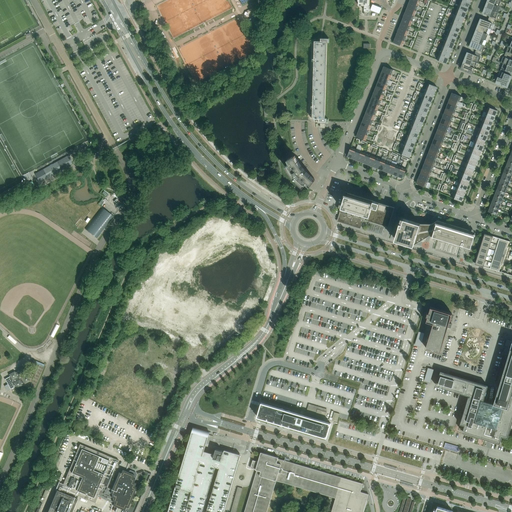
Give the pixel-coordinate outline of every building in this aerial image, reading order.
[(358,0),(358,5),(362,6),(362,8),(364,8),(364,14),(369,14),(369,0),(358,0)] [(468,8),(470,3),(462,0),(460,0),(459,4),(468,8)] [(416,11),(418,6),(409,2),(407,7),(416,11)] [(499,7),(487,2),(485,8),(498,13),(495,11),(497,6),(499,7)] [(466,13),(468,8),(459,4),(457,9),(466,13)] [(407,7),(405,12),(414,16),(416,11),(407,7)] [(498,13),(485,8),(483,14),(489,16),(488,19),(495,21),(498,13)] [(464,18),(466,13),(457,9),(455,15),(464,18)] [(412,21),(414,16),(405,12),(403,17),(412,21)] [(462,23),(464,18),(455,15),(453,20),(462,23)] [(258,26),(254,17),(248,20),(252,29),(258,26)] [(403,17),(401,22),(410,26),(412,21),(403,17)] [(487,21),(481,19),(479,25),(490,29),(492,24),(493,24),(495,21),(488,19),(487,21)] [(460,28),(462,23),(453,20),(451,25),(460,28)] [(408,31),(410,26),(401,22),(399,27),(408,31)] [(458,33),(460,28),(451,25),(449,30),(458,33)] [(486,34),(488,28),(490,29),(479,25),(476,30),(488,34),(486,34)] [(397,32),(406,36),(408,31),(399,27),(397,32)] [(456,38),(458,33),(449,30),(447,35),(456,38)] [(488,34),(476,30),(474,36),(485,40),(488,34)] [(405,41),(406,36),(397,32),(395,37),(405,41)] [(454,43),(456,38),(447,35),(445,40),(454,43)] [(484,40),(485,40),(474,36),(472,41),(485,46),(482,45),(484,40)] [(402,46),(403,46),(405,41),(395,37),(393,43),(402,46)] [(320,42),(316,42),(314,118),(318,118),(318,121),(320,121),(320,127),(325,127),(328,40),(320,40),(320,42)] [(452,48),(454,43),(445,40),(443,45),(452,48)] [(481,55),(485,46),(472,41),(470,47),(476,50),(475,52),(481,55)] [(452,48),(443,45),(441,50),(450,53),(452,48)] [(441,50),(439,55),(448,58),(450,53),(441,50)] [(474,55),(468,52),(465,58),(478,63),(480,57),(474,55)] [(503,63),(511,66),(511,59),(510,59),(511,57),(505,54),(504,57),(505,58),(503,63)] [(437,60),(446,64),(448,58),(439,55),(437,60)] [(478,63),(465,58),(463,64),(474,68),(477,63),(478,63)] [(511,73),(511,66),(503,63),(500,71),(505,73),(506,71),(511,73)] [(474,68),(463,64),(461,69),(468,72),(469,70),(473,72),(474,68)] [(391,75),(393,70),(384,66),(382,71),(391,75)] [(389,80),(391,75),(382,71),(380,76),(389,80)] [(500,71),(498,77),(509,81),(511,76),(505,73),(500,71)] [(378,81),(387,85),(389,80),(380,76),(378,81)] [(507,87),(509,81),(498,77),(496,81),(500,82),(499,84),(507,87)] [(385,90),(387,85),(378,81),(376,86),(385,90)] [(435,92),(437,87),(428,83),(426,88),(435,92)] [(376,86),(374,91),(383,95),(385,90),(376,86)] [(426,88),(424,93),(433,97),(435,92),(426,88)] [(381,100),(383,95),(374,91),(372,96),(381,100)] [(431,102),(433,97),(424,93),(422,98),(431,102)] [(461,96),(452,93),(450,98),(459,102),(461,96)] [(379,105),(381,100),(372,96),(370,101),(379,105)] [(429,107),(431,102),(422,98),(420,104),(429,107)] [(459,102),(450,98),(448,103),(457,107),(459,102)] [(377,110),(379,105),(370,101),(368,107),(377,110)] [(457,107),(448,103),(446,108),(455,112),(457,107)] [(429,107),(420,104),(418,109),(427,112),(429,107)] [(375,115),(377,110),(368,107),(366,112),(375,115)] [(488,107),(486,112),(495,116),(497,111),(488,107)] [(455,112),(446,108),(444,113),(453,117),(455,112)] [(425,117),(427,112),(418,109),(416,114),(425,117)] [(373,120),(375,115),(366,112),(364,117),(373,120)] [(486,112),(484,117),(493,121),(495,116),(486,112)] [(453,117),(444,113),(442,118),(451,122),(453,117)] [(416,114),(414,119),(423,122),(425,117),(416,114)] [(371,125),(373,120),(364,117),(362,122),(371,125)] [(484,117),(482,122),(491,126),(493,121),(484,117)] [(451,122),(442,118),(440,123),(449,127),(451,122)] [(421,127),(423,122),(414,119),(412,124),(421,127)] [(369,130),(371,125),(362,122),(360,127),(369,130)] [(482,122),(480,127),(489,131),(491,126),(482,122)] [(449,127),(440,123),(438,128),(447,132),(449,127)] [(419,132),(421,127),(412,124),(410,129),(419,132)] [(367,135),(369,130),(360,127),(358,132),(367,135)] [(480,127),(478,132),(487,136),(489,131),(480,127)] [(447,132),(438,128),(436,133),(445,137),(447,132)] [(417,138),(419,132),(410,129),(408,134),(417,138)] [(365,141),(367,135),(358,132),(356,137),(365,141)] [(478,132),(476,137),(485,141),(487,136),(478,132)] [(445,137),(436,133),(434,138),(443,142),(445,137)] [(415,143),(417,138),(408,134),(406,139),(415,143)] [(476,137),(474,142),(483,146),(485,141),(476,137)] [(443,142),(434,138),(432,143),(441,147),(443,142)] [(413,148),(415,143),(406,139),(404,144),(413,148)] [(474,142),(472,147),(481,151),(483,146),(474,142)] [(441,147),(432,143),(430,148),(439,152),(441,147)] [(404,144),(402,149),(411,153),(413,148),(404,144)] [(347,156),(352,158),(356,149),(351,147),(347,156)] [(472,147),(470,152),(479,156),(481,151),(472,147)] [(439,152),(430,148),(428,153),(437,157),(439,152)] [(352,158),(357,160),(361,151),(356,149),(352,158)] [(409,158),(411,153),(402,149),(400,154),(409,158)] [(357,160),(362,162),(366,153),(361,151),(357,160)] [(470,152),(468,158),(477,161),(479,156),(470,152)] [(362,162),(367,164),(371,155),(366,153),(362,162)] [(437,157),(428,153),(426,159),(435,162),(437,157)] [(69,155),(35,174),(40,183),(48,178),(73,164),(71,159),(69,155)] [(301,166),(301,165),(300,163),(298,161),(296,158),(296,157),(295,155),(288,159),(290,163),(285,166),(286,168),(287,168),(288,170),(289,172),(289,173),(291,174),(292,176),(293,177),(294,178),(296,180),(298,182),(300,185),(302,186),(303,187),(307,183),(310,186),(315,180),(313,178),(311,176),(309,175),(308,173),(306,171),(304,169),(303,168),(301,166)] [(367,164),(372,166),(376,157),(371,155),(367,164)] [(372,166),(377,168),(381,159),(376,157),(372,166)] [(468,158),(466,163),(475,166),(477,161),(468,158)] [(377,168),(382,170),(386,161),(381,159),(377,168)] [(435,162),(426,159),(424,164),(433,167),(435,162)] [(382,170),(387,172),(391,163),(386,161),(382,170)] [(387,172),(393,174),(396,165),(391,163),(387,172)] [(466,163),(464,168),(473,171),(475,166),(466,163)] [(433,167),(424,164),(422,169),(431,172),(433,167)] [(393,174),(398,176),(401,167),(396,165),(393,174)] [(406,169),(401,167),(398,176),(403,178),(406,169)] [(511,169),(506,167),(503,172),(511,176),(511,174),(511,169)] [(464,168),(462,173),(471,176),(473,171),(464,168)] [(431,172),(422,169),(420,174),(429,177),(431,172)] [(511,178),(511,176),(503,172),(501,178),(511,182),(511,179),(511,178)] [(462,173),(460,178),(469,181),(471,176),(462,173)] [(429,177),(420,174),(418,179),(427,182),(429,177)] [(467,186),(469,181),(460,178),(458,183),(467,186)] [(501,178),(499,184),(507,187),(508,184),(510,184),(511,182),(501,178)] [(418,179),(416,184),(426,187),(427,182),(418,179)] [(458,183),(456,188),(465,191),(467,186),(458,183)] [(506,189),(507,187),(499,184),(497,189),(506,193),(508,190),(506,189)] [(456,188),(454,193),(464,197),(465,191),(456,188)] [(505,195),(506,193),(497,189),(495,195),(503,198),(504,195),(505,195)] [(395,207),(346,192),(340,212),(341,212),(338,221),(359,227),(361,222),(362,223),(363,219),(389,227),(395,207)] [(454,193),(452,198),(462,201),(464,197),(454,193)] [(503,198),(495,195),(492,200),(502,204),(503,201),(502,201),(503,198)] [(501,207),(502,204),(492,200),(490,206),(498,209),(500,206),(501,207)] [(497,212),(498,209),(490,206),(488,212),(498,215),(499,212),(497,212)] [(102,207),(85,229),(97,238),(101,233),(100,232),(104,228),(104,229),(114,217),(102,207)] [(401,222),(400,222),(400,223),(400,222),(394,240),(413,246),(414,245),(429,235),(432,236),(464,246),(471,248),(475,232),(469,230),(446,223),(437,221),(432,224),(420,224),(404,218),(403,221),(402,221),(401,221),(401,222)] [(481,244),(475,264),(490,268),(499,271),(501,265),(502,266),(508,247),(507,247),(508,241),(510,242),(510,241),(499,238),(484,233),(481,244)] [(351,294),(352,293),(339,288),(336,296),(342,298),(343,295),(346,296),(348,292),(351,294)] [(434,350),(440,352),(452,313),(430,307),(429,313),(427,313),(426,316),(428,317),(426,322),(433,324),(426,348),(431,349),(430,351),(434,352),(434,350)] [(55,337),(61,325),(58,323),(52,335),(55,337)] [(421,343),(424,333),(419,332),(416,341),(415,345),(420,346),(421,343)] [(148,346),(143,360),(155,364),(156,362),(168,367),(173,353),(161,348),(163,345),(147,339),(145,345),(148,346)] [(511,342),(498,390),(494,403),(483,399),(483,398),(484,398),(488,387),(441,373),(438,385),(468,394),(471,395),(471,397),(469,396),(462,420),(460,424),(465,425),(463,432),(486,439),(500,444),(502,436),(508,438),(511,423),(511,394),(511,395),(511,392),(511,342)] [(5,379),(11,390),(16,387),(17,388),(22,385),(22,384),(24,382),(25,383),(30,380),(27,375),(26,375),(25,373),(26,372),(23,366),(17,370),(18,371),(15,372),(14,371),(9,374),(10,376),(5,379)] [(425,380),(430,382),(434,369),(428,368),(425,380)] [(331,423),(261,403),(257,417),(326,437),(331,423)] [(192,431),(180,472),(167,511),(223,511),(241,455),(224,450),(223,454),(223,451),(216,449),(214,454),(204,451),(207,439),(209,436),(192,431)] [(458,452),(459,447),(445,443),(443,448),(458,452)] [(80,444),(68,471),(71,462),(66,460),(62,468),(65,469),(64,472),(61,471),(59,476),(61,478),(63,474),(67,476),(63,484),(59,482),(56,490),(57,490),(47,511),(71,511),(77,499),(77,498),(78,496),(95,503),(98,497),(112,502),(112,501),(114,502),(113,505),(124,510),(126,507),(128,508),(137,487),(134,486),(136,483),(133,482),(137,475),(136,472),(130,470),(128,471),(128,472),(122,470),(121,473),(119,472),(112,489),(107,487),(119,460),(80,444)] [(452,511),(453,511),(438,507),(437,507),(436,510),(434,509),(433,511),(363,511),(369,494),(361,492),(363,483),(302,465),(278,458),(278,457),(261,452),(258,462),(253,460),(251,464),(250,468),(257,470),(250,493),(249,495),(244,511),(452,511)] [(235,511),(242,488),(238,487),(230,511),(235,511)] [(412,511),(415,502),(412,501),(412,498),(407,497),(407,499),(402,498),(398,511),(412,511)]
